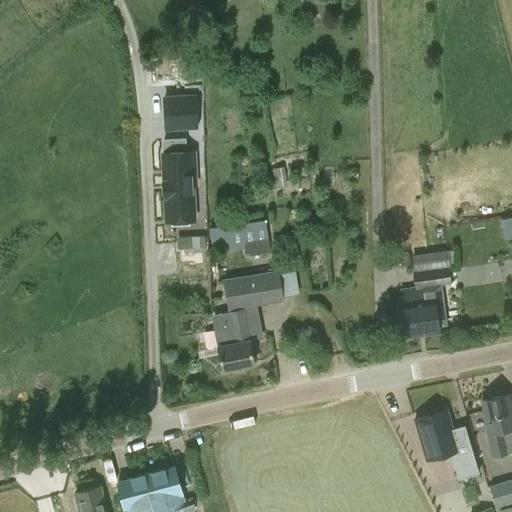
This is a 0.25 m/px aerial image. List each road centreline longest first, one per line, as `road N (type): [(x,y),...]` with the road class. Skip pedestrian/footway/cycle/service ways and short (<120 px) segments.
road 1 (unclassified): [(154,429),(141,97),(133,43),(114,0)]
road 2 (unclassified): [(371,0),(385,378)]
road 3 (tertiary): [(154,429),(385,378)]
road 4 (tertiary): [(0,472),(154,429)]
road 5 (tertiary): [(385,378),(511,353)]
